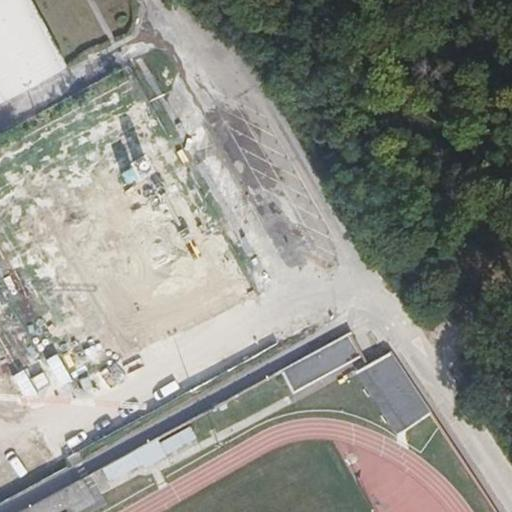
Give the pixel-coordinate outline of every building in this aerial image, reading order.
[(0,0),(0,102),(70,66),(34,0),(0,0)] [(333,364),(355,352),(345,334),(278,370),(289,389),(292,387),(296,392),(336,370),(333,364)] [(336,370),(358,357),(355,352),(333,364),(336,370)] [(428,413),(388,353),(365,367),(361,369),(403,430),(428,413)] [(403,430),(361,369),(353,374),(394,436),(403,430)] [(165,455),(156,436),(136,447),(143,461),(145,466),(165,455)] [(143,461),(136,447),(102,465),(109,479),(132,467),(143,461)] [(51,511),(89,492),(81,477),(16,511),(51,511)]
